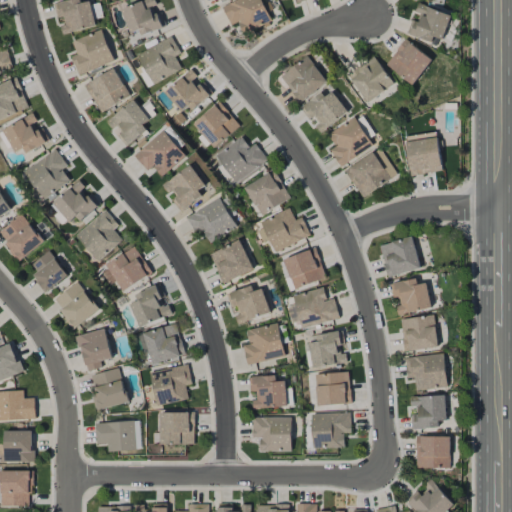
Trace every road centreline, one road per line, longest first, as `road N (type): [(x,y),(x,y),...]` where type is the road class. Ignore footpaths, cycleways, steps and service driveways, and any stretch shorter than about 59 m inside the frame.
road 1 (residential): [(26,0),(44,65),(91,149),(154,220),(203,301),(226,394),(231,479)]
road 2 (residential): [(190,0),(238,78),(295,141),(347,236),(381,366),(385,478)]
road 3 (residential): [(72,479),(385,478)]
road 4 (residential): [(0,284),(38,330),(63,381),(71,511)]
road 5 (secondary): [(497,0),(497,211)]
road 6 (residential): [(347,236),(414,211),(497,211)]
road 7 (residential): [(238,78),(310,32),(369,19)]
road 8 (secondary): [(497,328),(498,461)]
